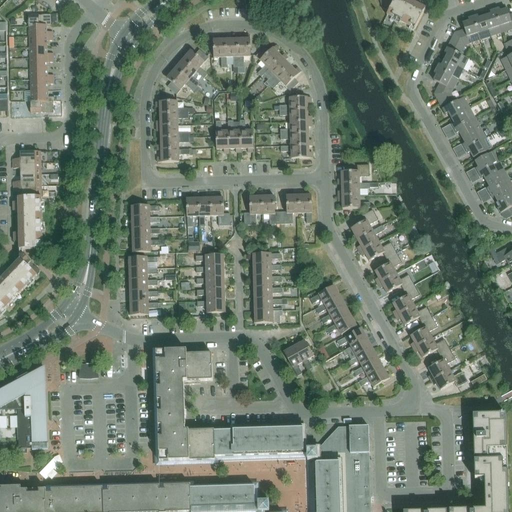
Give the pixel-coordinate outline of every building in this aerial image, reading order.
[(379,0),(382,8),(389,12),(386,16),(414,30),(425,9),(424,9),(423,12),(400,0),(379,0)] [(511,29),(511,14),(509,16),(507,10),(500,12),(499,9),(494,11),(502,33),(511,29)] [(502,33),(494,11),(489,12),(490,15),(484,17),(491,37),(502,33)] [(28,28),(29,28),(29,27),(48,26),(48,27),(51,27),(51,15),(28,16),(28,28)] [(491,37),(484,17),(478,19),(477,16),(473,18),(480,40),(491,37)] [(462,24),(464,30),(454,34),(465,45),(480,40),(473,18),(468,19),(469,22),(462,24)] [(29,27),(29,28),(29,38),(53,37),(53,33),(48,33),(48,27),(48,26),(29,27)] [(465,45),(454,34),(450,43),(463,49),(465,45)] [(244,40),(237,40),(238,68),(243,68),(243,58),(250,58),(250,40),(249,36),(247,36),(247,37),(244,37),(244,40)] [(29,38),(30,49),(49,48),(48,42),(53,42),(53,37),(29,38)] [(226,58),(225,40),(219,41),(218,38),(216,38),(216,37),(213,37),(213,41),(214,59),(221,58),(221,69),(226,69),(226,58)] [(238,68),(237,40),(231,40),(231,37),(228,38),(228,37),(225,37),(225,40),(226,58),(233,58),(233,68),(238,68)] [(468,72),(472,63),(468,59),(460,55),(463,49),(450,43),(444,53),(447,55),(444,60),(463,70),(468,72)] [(281,58),(277,53),(279,51),(277,49),(277,48),(276,46),(273,49),(268,53),(264,49),(256,57),(265,67),(258,74),(261,77),(269,70),(281,58)] [(30,49),(30,59),(54,59),(53,54),(49,54),(49,48),(30,49)] [(511,48),(507,50),(509,56),(501,60),(506,71),(511,68),(511,48)] [(187,56),(183,61),(196,73),(204,79),(207,75),(199,69),(208,59),(199,51),(195,55),(191,51),(188,49),(186,51),(187,52),(185,54),(187,56)] [(281,58),(269,70),(273,75),(266,82),(270,86),(290,66),(285,61),(287,59),(285,58),(286,57),(284,55),(281,58)] [(196,73),(183,61),(180,58),(178,60),(179,61),(177,63),(179,65),(175,70),(196,88),(199,84),(192,78),(196,73)] [(30,59),(30,70),(49,70),(49,63),(54,63),(54,59),(30,59)] [(463,70),(444,60),(441,66),(439,65),(436,69),(458,80),(463,70)] [(290,66),(270,86),(273,90),(281,82),(290,92),(298,84),(294,79),(299,75),(298,75),(301,72),(299,71),(298,71),(297,69),(295,71),(290,66)] [(434,81),(439,84),(434,95),(450,94),(458,80),(436,69),(434,74),(437,75),(434,81)] [(30,70),(30,81),(54,81),(54,76),(49,76),(49,70),(30,70)] [(196,88),(175,70),(170,75),(168,73),(166,75),(164,77),(167,79),(171,83),(167,88),(176,95),(185,85),(193,92),(196,88)] [(30,81),(31,92),(50,92),(50,85),(54,85),(54,81),(30,81)] [(31,92),(31,102),(31,103),(53,102),(55,102),(55,98),(50,98),(50,92),(31,92)] [(450,94),(434,95),(439,104),(452,97),(450,94)] [(452,97),(439,104),(445,114),(448,113),(451,119),(469,108),(463,98),(455,102),(452,97)] [(279,107),(279,112),(308,111),(307,104),(310,104),(310,101),(311,101),(311,98),(307,99),(307,98),(289,99),(289,106),(279,107)] [(31,103),(31,102),(30,102),(30,114),(54,113),(53,102),(31,103)] [(160,108),(160,115),(188,114),(188,109),(178,110),(177,102),(159,103),(156,103),(156,106),(157,106),(157,108),(160,108)] [(469,108),(451,119),(454,124),(451,126),(454,130),(475,118),(469,108)] [(290,116),(290,123),(312,123),(312,120),(311,120),(311,117),(308,118),(308,111),(279,112),(280,117),(290,116)] [(156,125),(156,127),(178,127),(178,120),(188,119),(188,114),(160,115),(160,122),(157,122),(157,125),(156,125)] [(475,118),(454,130),(456,134),(459,133),(462,138),(480,128),(475,118)] [(240,121),(240,132),(241,150),(248,149),(248,152),(250,152),(250,153),(253,153),(253,149),(253,131),(245,131),(245,121),(240,121)] [(229,150),(228,132),(221,132),(221,122),(216,122),(216,132),(216,150),(224,150),(224,153),(226,153),(226,154),(229,154),(229,150)] [(241,150),(240,132),(233,132),(233,122),(228,122),(228,132),(229,150),(236,150),(236,153),(238,152),(238,153),(241,153),(241,150)] [(280,130),(280,136),(308,135),(308,128),(311,128),(311,125),(312,125),(312,123),(290,123),(290,130),(280,130)] [(160,132),(160,139),(189,138),(188,133),(178,134),(178,127),(156,127),(156,130),(157,130),(157,132),(160,132)] [(451,127),(444,130),(448,140),(455,137),(451,127)] [(480,128),(462,138),(465,144),(462,145),(465,150),(486,138),(480,128)] [(291,147),(309,147),(312,147),(312,144),(311,144),(311,141),(309,142),(308,135),(280,136),(280,141),(291,140),(291,147)] [(157,151),(161,151),(179,150),(179,144),(189,143),(189,139),(189,138),(160,139),(161,146),(158,146),(158,149),(157,149),(157,151)] [(486,138),(465,150),(467,154),(470,153),(473,159),(491,149),(486,138)] [(309,147),(291,147),(281,147),(281,153),(291,152),(291,160),(309,159),(313,159),(313,156),(312,156),(312,153),(309,153),(309,147)] [(179,150),(161,151),(161,158),(158,158),(158,161),(157,161),(157,163),(161,163),(161,164),(179,163),(179,156),(189,155),(189,150),(179,150)] [(13,160),(13,165),(41,164),(40,152),(20,153),(20,160),(13,160)] [(476,169),(478,174),(499,162),(493,152),(475,162),(478,168),(476,169)] [(483,177),(486,182),(504,172),(499,162),(478,174),(480,178),(483,177)] [(20,169),(20,176),(41,175),(41,164),(13,165),(13,169),(20,169)] [(338,185),(341,185),(359,184),(359,178),(369,177),(369,166),(357,166),(357,172),(341,173),(341,180),(338,180),(338,183),(337,183),(338,185)] [(487,189),(489,194),(510,182),(504,172),(486,182),(489,188),(487,189)] [(13,183),(13,187),(41,187),(41,175),(20,176),(20,182),(13,183)] [(494,197),(497,202),(511,193),(511,185),(510,182),(489,194),(491,198),(494,197)] [(338,195),(338,197),(360,197),(360,190),(370,189),(369,185),(369,184),(359,184),(341,185),(342,192),(339,192),(339,195),(338,195)] [(41,187),(13,187),(13,192),(21,192),(21,198),(21,199),(41,198),(41,187)] [(301,192),(298,193),(299,214),(306,214),(306,224),(312,224),(311,214),(312,214),(311,196),(304,196),(304,193),(301,193),(301,192)] [(287,213),(281,213),(281,225),(292,225),(292,214),(299,214),(298,193),(296,193),(296,194),(293,194),(294,196),(286,197),(287,213)] [(500,214),(509,209),(511,215),(511,193),(497,202),(500,208),(498,209),(500,214)] [(255,216),(262,215),(262,194),(259,194),(259,195),(257,195),(257,198),(249,198),(250,214),(244,214),(244,226),(256,226),(255,216)] [(264,194),(262,194),(262,215),(269,215),(270,225),(281,225),(281,213),(275,213),(274,197),(267,197),(267,195),(264,195),(264,194)] [(206,199),(199,199),(199,217),(199,227),(205,227),(204,217),(211,217),(211,195),(208,195),(208,196),(205,196),(206,199)] [(213,195),(211,195),(211,217),(218,217),(219,227),(230,227),(230,215),(224,215),(223,199),(216,199),(216,196),(213,196),(213,195)] [(186,200),(186,202),(187,218),(188,228),(193,228),(192,218),(199,217),(199,199),(199,196),(196,196),(196,197),(193,197),(194,200),(186,200)] [(360,197),(338,197),(338,200),(339,200),(339,202),(342,202),(342,210),(360,209),(370,208),(370,203),(360,203),(360,197)] [(21,198),(18,198),(18,199),(18,203),(18,207),(19,211),(19,233),(19,238),(19,242),(19,250),(19,252),(19,254),(19,255),(19,256),(22,256),(22,255),(22,254),(22,253),(22,252),(22,250),(29,250),(29,252),(39,262),(41,260),(41,257),(40,256),(41,255),(41,254),(41,250),(43,250),(42,241),(42,237),(41,198),(21,199),(21,198)] [(131,219),(149,218),(149,212),(159,212),(159,207),(149,207),(132,207),(132,219),(131,219)] [(354,242),(357,241),(373,232),(369,226),(378,221),(382,218),(378,210),(374,212),(373,211),(362,216),(365,222),(351,229),(354,236),(352,237),(353,240),(352,240),(354,242)] [(131,230),(131,231),(150,230),(150,224),(159,223),(159,218),(149,218),(131,219),(131,220),(132,219),(132,230),(131,230)] [(358,250),(359,253),(378,242),(375,236),(384,231),(381,227),(373,232),(357,241),(360,246),(358,248),(359,250),(358,250)] [(132,242),(150,241),(150,235),(160,235),(160,230),(150,230),(131,231),(132,231),(133,242),(132,242)] [(160,241),(150,241),(132,242),(133,242),(133,253),(132,253),(132,254),(150,253),(150,246),(160,246),(160,241)] [(383,254),(386,259),(396,253),(391,243),(382,248),(378,242),(359,253),(361,255),(361,254),(363,257),(365,255),(369,262),(383,254)] [(194,243),(189,243),(189,251),(199,251),(199,243),(194,243)] [(509,267),(511,265),(511,252),(509,254),(506,249),(496,254),(501,263),(506,260),(509,267)] [(376,283),(377,285),(396,274),(393,268),(402,263),(396,253),(386,259),(389,264),(375,272),(378,279),(376,280),(377,282),(376,283)] [(252,267),(271,266),(271,260),(281,260),(280,255),(271,255),(271,254),(253,255),(253,267),(252,267)] [(0,314),(39,273),(39,271),(35,267),(33,267),(33,265),(24,256),(22,256),(19,256),(19,260),(7,273),(4,276),(1,280),(0,280),(0,314)] [(206,262),(206,268),(224,268),(224,267),(223,267),(223,256),(206,257),(196,257),(196,262),(206,262)] [(128,270),(128,271),(147,270),(147,264),(157,263),(156,258),(147,259),(147,258),(129,259),(129,270),(128,270)] [(253,278),(271,278),(271,271),(281,271),(281,266),(271,266),(252,267),(253,267),(254,278),(253,278)] [(206,273),(206,280),(225,279),(224,279),(223,268),(224,268),(206,268),(196,268),(196,274),(206,273)] [(129,282),(147,281),(147,275),(157,275),(157,270),(147,270),(128,271),(129,271),(130,282),(129,282)] [(400,281),(396,274),(377,285),(378,287),(379,287),(381,289),(383,288),(387,294),(401,286),(404,291),(414,286),(409,276),(400,281)] [(253,289),(253,290),(272,289),(271,283),(281,283),(281,277),(271,278),(253,278),(253,279),(254,279),(254,289),(253,289)] [(206,285),(207,291),(225,291),(225,290),(224,290),(224,280),(225,279),(206,280),(196,280),(197,285),(206,285)] [(129,293),(148,293),(147,287),(157,286),(157,281),(147,281),(129,282),(130,282),(130,293),(129,293)] [(394,315),(395,317),(414,307),(411,301),(420,296),(414,286),(404,291),(406,297),(392,304),(396,311),(393,312),(395,314),(394,315)] [(321,300),(324,305),(340,296),(339,297),(334,287),(319,295),(310,300),(313,305),(321,300)] [(253,301),(272,301),(272,300),(272,294),(282,294),(281,289),(272,289),(253,290),(254,290),(254,301),(253,301)] [(207,296),(207,302),(207,303),(225,302),(224,302),(224,291),(225,291),(207,291),(197,291),(197,296),(207,296)] [(129,304),(129,305),(148,304),(148,298),(158,298),(157,292),(148,293),(129,293),(129,294),(130,294),(130,304),(129,304)] [(327,310),(330,315),(346,306),(345,306),(340,297),(341,297),(340,296),(324,305),(316,310),(318,314),(327,310)] [(254,312),(254,313),(272,312),(272,306),(282,305),(282,301),(282,300),(272,300),(272,301),(253,301),(254,301),(255,312),(254,312)] [(207,303),(207,302),(197,303),(197,308),(207,308),(207,314),(226,314),(226,313),(225,313),(224,302),(225,302),(207,303)] [(158,304),(148,304),(129,305),(130,305),(131,316),(130,316),(130,317),(148,316),(148,309),(158,309),(158,304)] [(332,320),(335,325),(351,316),(350,316),(345,307),(346,307),(346,306),(330,315),(321,320),(324,324),(332,320)] [(419,318),(421,324),(432,318),(426,308),(418,313),(414,307),(395,317),(396,319),(397,319),(398,321),(401,320),(404,326),(419,318)] [(272,317),(282,317),(282,312),(272,312),(254,313),(255,313),(255,324),(254,324),(273,324),(272,317)] [(335,325),(327,330),(329,334),(338,330),(341,336),(357,327),(357,326),(356,326),(351,317),(352,317),(351,316),(335,325)] [(412,347),(413,350),(432,339),(429,333),(438,328),(432,318),(421,324),(424,329),(410,337),(414,343),(411,345),(413,347),(412,347)] [(348,342),(351,348),(367,339),(366,339),(361,329),(337,343),(339,347),(348,342)] [(353,352),(357,358),(373,349),(373,348),(372,349),(367,340),(367,339),(351,348),(342,352),(345,357),(353,352)] [(436,351),(439,356),(450,350),(444,340),(435,345),(432,339),(413,350),(414,352),(415,351),(416,354),(419,352),(422,359),(436,351)] [(294,346),(302,363),(307,371),(312,369),(307,360),(313,357),(304,341),(303,341),(304,342),(294,347),(294,346)] [(297,366),(302,363),(294,346),(293,347),(294,348),(284,353),(297,377),(302,374),(297,366)] [(359,362),(362,368),(378,359),(378,358),(377,359),(372,350),(373,349),(357,358),(348,362),(350,367),(359,362)] [(430,380),(431,382),(450,371),(446,365),(455,360),(450,350),(439,356),(442,361),(428,369),(432,375),(429,377),(430,379),(430,380)] [(204,351),(156,352),(157,377),(160,377),(162,438),(158,438),(159,454),(160,454),(168,462),(202,461),(202,458),(215,458),(214,432),(214,431),(210,431),(185,431),(184,385),(200,385),(200,381),(212,381),(212,354),(205,354),(204,351)] [(365,372),(368,378),(384,369),(384,368),(383,369),(378,360),(379,359),(378,359),(362,368),(353,372),(356,377),(365,372)] [(86,381),(89,381),(91,380),(93,380),(95,380),(98,379),(96,365),(81,366),(79,380),(84,380),(86,381)] [(47,443),(45,369),(0,393),(0,451),(0,450),(19,450),(27,450),(27,449),(32,449),(32,450),(40,450),(40,451),(42,451),(42,450),(48,450),(48,449),(48,443),(47,443)] [(368,378),(359,382),(361,387),(370,382),(373,388),(390,379),(389,378),(388,379),(383,369),(384,369),(368,378)] [(453,377),(450,371),(431,382),(432,384),(433,383),(434,386),(437,384),(440,391),(454,383),(457,388),(468,382),(462,372),(453,377)] [(470,379),(475,388),(489,382),(484,372),(470,379)] [(438,509),(431,509),(431,511),(508,511),(505,415),(473,416),(473,444),(471,444),(471,451),(474,451),(475,480),(484,480),(485,505),(477,505),(477,511),(438,511),(438,509)] [(306,426),(210,429),(210,431),(214,431),(214,432),(215,458),(223,458),(304,455),(304,454),(307,454),(307,455),(307,460),(307,461),(308,461),(313,461),(315,461),(315,464),(313,464),(314,511),(370,511),(370,504),(369,455),(368,427),(349,428),(338,428),(324,443),(321,447),(314,447),(307,447),(306,426)] [(15,488),(0,488),(0,511),(191,511),(190,489),(46,493),(46,490),(39,490),(39,487),(37,487),(15,488)] [(198,489),(190,489),(191,511),(268,511),(269,511),(269,507),(269,502),(264,502),(260,502),(258,502),(258,504),(255,504),(255,502),(255,500),(254,487),(198,489)]
